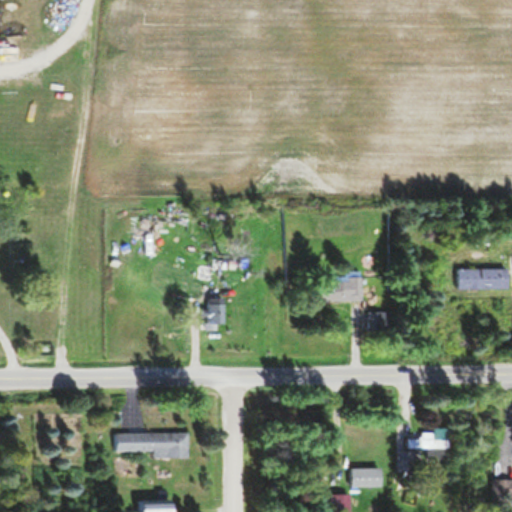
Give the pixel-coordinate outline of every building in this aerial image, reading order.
[(458,257),(458,277),(508,277),(508,257),(458,257)] [(320,273),(321,290),(363,290),(363,267),(351,267),(351,273),(320,273)] [(506,270),(454,270),(454,290),(506,290),(506,270)] [(360,302),(360,280),(318,280),(318,302),(360,302)] [(210,287),(222,287),(223,313),(205,313),(205,299),(210,299),(210,287)] [(378,313),(366,313),(366,332),(378,332),(378,313)] [(115,421),(189,422),(189,451),(115,451),(115,421)] [(404,440),(404,450),(423,450),(424,461),(446,461),(446,431),(419,432),(419,439),(404,440)] [(393,473),(412,473),(412,453),(393,453),(393,473)] [(350,458),(379,458),(379,476),(351,476),(350,458)] [(378,489),(378,468),(347,468),(347,489),(378,489)] [(511,479),(489,479),(489,505),(511,504),(511,479)] [(331,484),(349,484),(349,505),(331,505),(331,484)] [(170,487),(137,488),(138,511),(171,510),(170,487)] [(328,496),(327,511),(347,511),(347,496),(328,496)]
